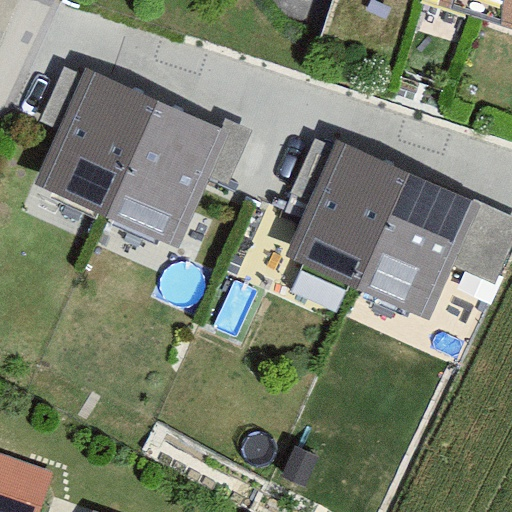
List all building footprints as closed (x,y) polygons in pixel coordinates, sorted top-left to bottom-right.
[(511,0),(461,0),(479,6),(511,16),(511,0)] [(179,245),(232,125),(88,63),(36,183),(179,245)] [(511,241),(511,211),(340,133),(285,251),(429,317),(454,262),(494,280),(511,241)] [(281,472),(306,483),(319,451),(295,440),(281,472)] [(39,511),(54,470),(0,450),(0,511),(39,511)]
